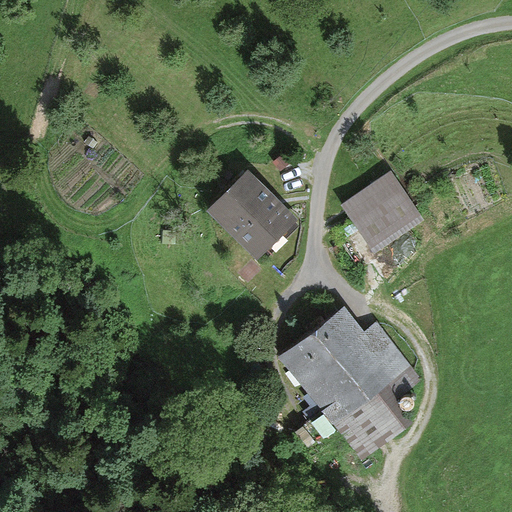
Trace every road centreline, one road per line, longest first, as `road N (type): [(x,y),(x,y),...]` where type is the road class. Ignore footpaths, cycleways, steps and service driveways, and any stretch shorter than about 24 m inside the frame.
road 1 (track): [(326,158),(264,112),(215,108),(169,140),(115,208),(86,211),(58,202),(42,162),(19,156)]
road 2 (track): [(388,471),(423,421),(424,365),(396,317),(321,280)]
